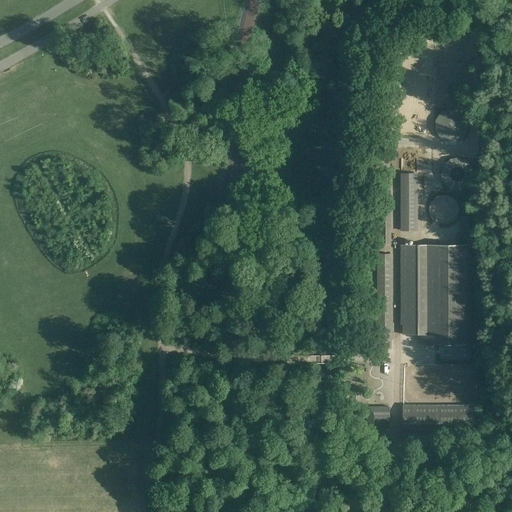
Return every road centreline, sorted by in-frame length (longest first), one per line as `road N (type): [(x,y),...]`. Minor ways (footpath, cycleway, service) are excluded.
road 1 (unknown): [(96,0),(159,96),(188,166),(165,271),(164,410),(145,511)]
road 2 (track): [(396,356),(309,359),(160,346)]
